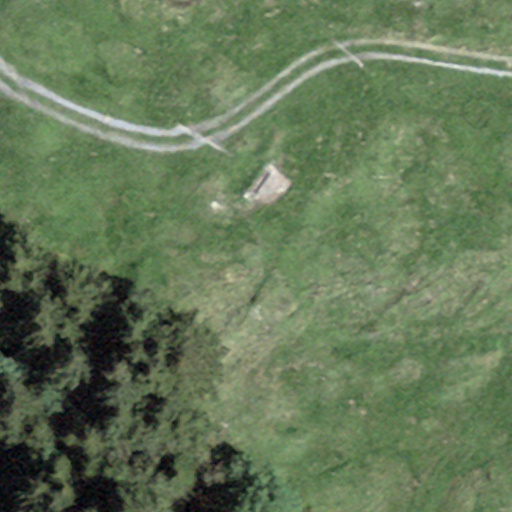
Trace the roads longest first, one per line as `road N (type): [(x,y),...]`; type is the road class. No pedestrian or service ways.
road 1 (track): [(511,66),(391,48),(337,51),(218,123),(153,136),(87,117),(0,69)]
road 2 (track): [(420,511),(511,374)]
